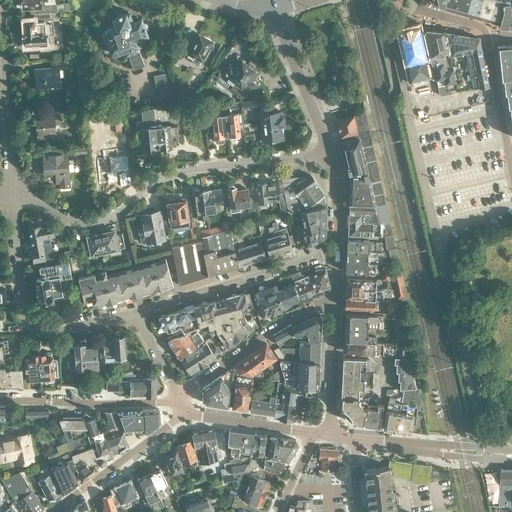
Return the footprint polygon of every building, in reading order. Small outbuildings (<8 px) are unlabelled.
[(31,15),(38,14),(50,13),(58,12),(65,11),(64,3),(57,4),(57,3),(45,4),(44,0),(22,0),(23,7),(30,6),(31,15)] [(456,0),(455,8),(466,11),(468,0),(456,0)] [(468,0),(466,11),(477,14),(481,0),(468,0)] [(481,0),(477,14),(488,18),(493,0),(481,0)] [(502,0),(493,0),(488,18),(499,21),(503,8),(502,0)] [(511,25),(511,22),(509,0),(502,0),(503,8),(499,21),(498,25),(511,25)] [(389,3),(378,10),(383,19),(395,13),(389,3)] [(133,21),(130,14),(131,12),(127,11),(127,13),(120,15),(114,18),(117,25),(107,29),(108,30),(102,33),(106,43),(110,42),(114,53),(126,49),(131,64),(134,70),(144,66),(135,40),(147,35),(145,31),(147,30),(148,27),(147,23),(144,23),(143,23),(141,19),(133,21)] [(48,24),(47,23),(34,24),(33,20),(26,21),(27,33),(26,33),(26,35),(26,36),(25,36),(23,38),(24,42),(25,43),(26,43),(26,44),(38,43),(40,45),(44,44),(45,42),(50,42),(49,33),(48,33),(48,29),(49,28),(48,24)] [(410,83),(431,78),(419,26),(398,31),(410,83)] [(444,64),(443,62),(446,62),(444,53),(449,52),(445,32),(424,30),(430,56),(433,66),(435,78),(436,77),(437,80),(438,84),(445,83),(445,84),(443,85),(444,93),(450,92),(457,92),(453,68),(447,70),(446,64),(444,64)] [(453,68),(457,92),(459,92),(459,91),(473,88),(462,35),(445,32),(449,52),(453,68)] [(191,48),(185,45),(180,55),(192,61),(192,60),(194,61),(195,60),(197,61),(198,58),(202,60),(208,49),(209,49),(210,49),(211,49),(212,48),(213,47),(213,46),(213,45),(212,44),(212,43),(211,43),(212,41),(199,34),(191,48)] [(480,38),(462,35),(473,88),(478,87),(479,87),(489,85),(479,41),(479,39),(480,38)] [(176,57),(180,43),(173,41),(170,55),(176,57)] [(511,43),(497,45),(501,81),(502,81),(504,94),(506,94),(507,108),(509,107),(511,125),(511,43)] [(59,68),(68,67),(67,57),(50,59),(50,68),(34,69),(36,90),(60,88),(59,68)] [(229,88),(240,97),(247,96),(256,85),(252,82),(258,74),(242,62),(236,69),(228,63),(219,74),(227,81),(228,80),(232,83),(229,88)] [(166,73),(154,76),(156,87),(157,87),(159,97),(172,94),(170,82),(168,83),(166,73)] [(188,104),(205,102),(205,98),(196,91),(188,102),(188,104)] [(245,110),(257,109),(256,101),(244,101),(245,110)] [(224,141),(224,135),(228,135),(224,103),(219,104),(219,109),(220,115),(212,116),(215,137),(216,137),(216,142),(218,143),(223,142),(224,141)] [(230,114),(230,108),(229,103),(224,103),(228,135),(232,135),(232,138),(239,138),(239,134),(240,133),(240,129),(244,128),(244,124),(242,113),(230,114)] [(262,127),(281,125),(284,125),(283,116),(282,117),(281,112),(272,113),(271,106),(260,108),(262,127)] [(158,121),(168,120),(167,107),(154,109),(156,124),(159,145),(161,145),(162,148),(163,148),(163,149),(165,151),(169,150),(171,148),(171,147),(172,147),(170,135),(178,135),(177,126),(170,126),(169,125),(169,126),(168,123),(158,124),(158,121)] [(156,124),(154,109),(154,108),(142,110),(143,121),(136,121),(137,131),(135,133),(136,137),(138,138),(138,139),(144,139),(146,150),(147,149),(147,151),(149,152),(154,152),(155,150),(155,149),(156,149),(156,145),(159,145),(156,124)] [(56,132),(55,124),(61,124),(60,112),(44,113),(44,120),(36,121),(37,138),(49,137),(50,140),(57,139),(56,132)] [(358,132),(341,136),(348,166),(347,167),(349,174),(350,174),(348,235),(372,236),(381,237),(381,225),(384,225),(384,223),(390,223),(391,223),(386,203),(385,203),(365,112),(354,115),(358,132)] [(340,131),(341,136),(358,132),(354,115),(337,119),(338,125),(339,131),(340,131)] [(244,124),(244,128),(246,142),(255,141),(254,129),(250,129),(250,123),(244,124)] [(281,125),(262,127),(260,128),(260,134),(262,134),(262,141),(282,139),(281,125)] [(73,148),(74,156),(88,155),(87,147),(73,148)] [(71,187),(69,159),(68,149),(44,151),(45,169),(43,169),(44,173),(56,173),(56,183),(59,183),(60,188),(71,187)] [(104,159),(96,160),(98,185),(115,183),(114,174),(127,173),(126,158),(120,159),(119,150),(104,151),(104,159)] [(285,196),(279,197),(279,201),(280,210),(279,211),(281,217),(288,215),(295,213),(323,206),(324,206),(323,195),(324,194),(316,183),(317,183),(311,175),(282,179),(285,196)] [(266,184),(257,185),(259,197),(255,197),(255,199),(256,203),(259,202),(259,203),(260,203),(261,207),(268,206),(268,202),(279,201),(279,197),(278,185),(277,185),(276,182),(268,183),(268,186),(266,187),(266,184)] [(236,188),(235,186),(233,185),(229,186),(228,188),(228,189),(227,190),(231,212),(241,210),(240,206),(250,204),(252,216),(251,216),(253,224),(259,223),(258,215),(256,203),(255,199),(250,199),(248,189),(237,191),(236,188)] [(206,212),(202,192),(202,190),(199,191),(198,189),(195,190),(194,192),(194,195),(196,195),(197,203),(196,203),(197,214),(199,214),(199,218),(206,217),(206,212)] [(202,192),(206,212),(221,210),(221,205),(223,204),(221,189),(202,192)] [(170,223),(189,220),(187,201),(186,201),(185,198),(175,199),(173,198),(169,199),(168,200),(168,203),(167,203),(170,223)] [(323,206),(295,213),(296,218),(302,216),(305,229),(297,231),(299,240),(305,238),(307,246),(323,241),(325,238),(323,229),(325,226),(323,218),(324,218),(326,215),(323,206)] [(144,243),(169,238),(170,238),(168,226),(163,227),(160,211),(142,214),(143,217),(140,218),(141,221),(137,225),(139,234),(140,234),(141,242),(144,243)] [(224,231),(230,229),(229,220),(222,222),(224,231)] [(389,250),(396,248),(393,235),(390,223),(385,225),(386,228),(384,229),(384,237),(386,249),(389,250)] [(52,227),(52,226),(39,228),(39,227),(29,228),(31,239),(40,238),(41,245),(44,245),(44,242),(51,241),(50,236),(54,235),(54,234),(56,233),(57,232),(56,227),(55,226),(52,227)] [(273,227),(281,253),(286,252),(287,255),(292,253),(292,250),(293,250),(287,233),(280,235),(277,226),(273,227)] [(106,232),(101,234),(105,252),(125,247),(122,233),(116,234),(115,231),(116,230),(115,227),(105,231),(106,232)] [(276,255),(281,253),(273,227),(269,228),(271,234),(270,234),(271,237),(265,239),(265,241),(263,242),(266,258),(271,256),(272,259),(277,258),(276,255)] [(197,238),(180,241),(171,242),(170,242),(178,286),(209,276),(239,266),(234,248),(233,243),(243,240),(242,235),(241,228),(230,231),(230,229),(224,231),(211,234),(200,237),(197,238)] [(200,237),(211,234),(209,229),(196,232),(197,238),(200,237)] [(105,252),(101,234),(96,235),(96,233),(86,233),(86,237),(87,237),(88,241),(82,242),(85,256),(105,252)] [(250,263),(256,261),(266,258),(263,242),(262,235),(258,236),(253,237),(249,238),(251,245),(253,253),(248,255),(250,263)] [(41,245),(40,238),(31,239),(34,251),(32,251),(32,254),(31,254),(30,255),(30,259),(32,260),(33,259),(34,261),(54,257),(51,243),(44,245),(41,245)] [(245,247),(244,244),(245,244),(243,240),(233,243),(234,248),(239,266),(242,266),(243,267),(248,266),(248,264),(250,263),(248,255),(253,253),(251,245),(245,247)] [(376,244),(369,244),(369,241),(348,240),(347,250),(376,251),(382,251),(382,243),(376,242),(376,244)] [(69,256),(75,256),(73,249),(64,251),(65,257),(69,256)] [(131,249),(125,251),(128,263),(133,261),(131,249)] [(396,249),(389,251),(391,260),(399,258),(396,249)] [(347,261),(378,263),(382,263),(385,263),(385,259),(387,259),(387,254),(385,254),(385,252),(382,251),(376,251),(347,250),(347,261)] [(77,256),(69,258),(72,272),(80,270),(77,256)] [(392,280),(397,300),(407,298),(401,269),(401,268),(399,258),(391,260),(392,263),(391,263),(385,263),(382,263),(381,279),(388,280),(392,280)] [(99,300),(99,303),(104,302),(105,304),(106,305),(108,305),(108,306),(174,287),(166,259),(159,261),(160,264),(108,279),(106,270),(79,278),(86,304),(99,300)] [(377,271),(377,267),(378,263),(347,261),(346,272),(375,273),(375,271),(377,271)] [(69,262),(40,267),(42,278),(37,279),(40,303),(41,302),(42,305),(50,304),(50,301),(50,298),(54,297),(54,293),(62,292),(60,278),(72,276),(69,262)] [(322,270),(322,268),(315,270),(316,273),(303,278),(300,271),(291,275),(294,281),(301,300),(301,299),(331,287),(327,268),(322,270)] [(381,289),(376,289),(376,279),(346,278),(345,298),(379,299),(384,300),(388,300),(397,300),(392,280),(388,280),(388,287),(381,289)] [(284,286),(283,288),(287,298),(282,300),(285,308),(290,306),(289,304),(301,300),(294,281),(294,282),(284,286)] [(281,298),(278,290),(276,285),(255,294),(260,307),(281,298)] [(281,298),(260,307),(256,308),(259,319),(265,317),(264,316),(272,313),(272,314),(280,310),(285,308),(282,300),(287,298),(283,288),(278,290),(281,298)] [(209,329),(210,329),(210,330),(211,330),(211,331),(212,331),(213,331),(214,331),(214,330),(215,330),(215,329),(215,326),(216,326),(217,331),(222,339),(218,342),(224,350),(234,343),(236,343),(239,342),(240,339),(242,338),(245,337),(247,336),(248,333),(258,326),(252,318),(248,321),(246,318),(244,310),(254,307),(250,292),(245,293),(238,294),(235,293),(233,294),(231,296),(224,298),(225,300),(216,302),(215,300),(208,302),(206,301),(203,302),(201,304),(195,306),(195,307),(186,310),(185,308),(176,310),(175,309),(159,314),(160,316),(158,318),(158,320),(160,323),(162,324),(163,326),(165,325),(167,332),(181,326),(183,330),(175,334),(177,336),(190,333),(192,335),(197,331),(194,327),(208,321),(209,329)] [(379,299),(345,298),(345,308),(378,309),(379,299)] [(407,298),(397,300),(400,313),(410,311),(407,298)] [(387,314),(392,314),(400,314),(400,313),(397,300),(388,300),(387,314)] [(375,329),(380,329),(380,319),(377,318),(377,316),(345,314),(344,327),(375,328),(375,329)] [(403,328),(400,314),(392,314),(395,329),(403,328)] [(308,335),(304,335),(304,340),(321,341),(321,319),(317,316),(310,319),(312,324),(312,334),(309,336),(308,335)] [(309,336),(312,334),(312,324),(310,319),(292,327),(296,336),(297,337),(298,340),(301,340),(304,340),(304,335),(308,335),(309,336)] [(297,337),(296,336),(292,327),(292,324),(274,335),(279,345),(290,338),(291,340),(297,337)] [(344,327),(344,340),(376,342),(376,336),(375,335),(375,329),(375,328),(344,327)] [(403,328),(395,329),(398,338),(398,343),(406,343),(403,328)] [(190,333),(177,336),(169,341),(175,350),(185,343),(186,345),(200,335),(197,331),(192,335),(190,333)] [(185,343),(175,350),(176,352),(175,353),(175,355),(177,357),(178,358),(180,358),(199,346),(198,344),(203,340),(200,335),(186,345),(185,343)] [(116,357),(125,356),(124,336),(114,337),(114,338),(112,338),(112,337),(104,337),(104,342),(105,359),(113,358),(113,360),(116,360),(116,357)] [(6,340),(0,341),(0,359),(10,358),(9,351),(7,351),(6,349),(9,347),(8,341),(6,340)] [(320,362),(321,341),(304,340),(301,340),(300,347),(281,348),(280,346),(274,350),(281,360),(280,361),(299,361),(320,362)] [(385,342),(376,342),(344,340),(344,352),(384,354),(385,342)] [(410,358),(406,343),(398,343),(392,342),(385,342),(384,354),(384,356),(391,356),(390,356),(390,364),(392,365),(391,373),(394,373),(393,381),(396,381),(395,390),(400,390),(404,390),(417,389),(410,358)] [(216,346),(215,346),(211,349),(206,343),(197,349),(206,363),(215,357),(215,356),(220,352),(216,346)] [(266,343),(257,350),(266,365),(276,358),(266,343)] [(77,369),(98,368),(97,347),(85,348),(85,345),(76,345),(76,359),(74,359),(73,361),(73,368),(74,368),(77,368),(77,369)] [(197,349),(181,360),(179,362),(184,369),(183,372),(185,375),(188,375),(190,374),(191,374),(199,368),(200,369),(207,364),(206,363),(197,349)] [(257,350),(247,357),(256,371),(257,372),(266,365),(257,350)] [(53,357),(52,354),(51,352),(45,352),(44,354),(38,355),(40,378),(54,377),(59,377),(58,358),(56,356),(53,357)] [(33,355),(32,353),(26,354),(25,355),(26,362),(25,362),(25,367),(22,367),(23,377),(23,388),(30,388),(29,379),(40,378),(38,355),(33,355)] [(256,371),(247,357),(234,366),(239,373),(242,371),(244,374),(249,375),(256,371)] [(343,358),(343,371),(365,372),(366,359),(343,358)] [(23,377),(22,367),(22,366),(21,361),(17,361),(17,366),(16,366),(16,370),(10,370),(10,371),(11,388),(23,388),(23,377)] [(320,362),(299,361),(280,361),(280,363),(282,370),(285,378),(284,383),(284,385),(297,387),(297,379),(297,370),(305,370),(305,371),(319,372),(320,362)] [(121,376),(133,374),(132,366),(119,368),(120,376),(121,376)] [(0,368),(0,387),(11,388),(10,371),(5,371),(5,369),(0,368)] [(107,386),(105,369),(98,370),(99,386),(107,386)] [(235,373),(228,370),(203,388),(201,392),(203,401),(206,404),(228,407),(228,406),(230,406),(235,373)] [(278,382),(284,383),(285,378),(282,370),(280,370),(272,376),(276,381),(278,382)] [(305,380),(319,380),(319,372),(305,371),(305,370),(297,370),(297,379),(305,379),(305,380)] [(369,372),(365,372),(343,371),(342,384),(379,385),(379,372),(369,372)] [(107,380),(107,391),(117,391),(117,396),(140,395),(140,380),(140,376),(140,373),(133,374),(121,376),(121,378),(107,380)] [(235,373),(230,406),(232,406),(232,408),(248,410),(248,406),(250,397),(253,378),(237,375),(238,374),(235,373)] [(140,395),(147,395),(156,395),(155,378),(146,378),(143,378),(143,376),(140,376),(140,380),(140,395)] [(319,390),(319,380),(305,380),(305,379),(297,379),(297,387),(306,388),(319,390)] [(304,397),(306,388),(297,387),(284,385),(284,383),(278,382),(277,390),(276,395),(276,397),(275,402),(281,403),(281,402),(301,404),(302,396),(304,397)] [(379,389),(379,385),(342,384),(341,399),(342,399),(353,399),(353,397),(359,398),(367,398),(374,393),(374,390),(371,390),(371,389),(379,389)] [(270,395),(276,397),(276,395),(270,394),(271,392),(259,389),(258,393),(256,392),(255,398),(269,401),(270,395)] [(417,410),(423,410),(419,393),(418,393),(417,389),(404,390),(401,404),(397,431),(410,434),(412,424),(416,424),(417,415),(416,415),(417,410)] [(293,421),(301,422),(302,413),(300,412),(301,404),(281,402),(281,403),(275,402),(276,397),(270,395),(269,401),(255,398),(251,397),(249,411),(271,414),(271,418),(279,419),(279,420),(293,422),(293,421)] [(367,398),(359,398),(353,397),(353,399),(342,399),(342,408),(343,409),(344,412),(346,415),(349,419),(353,421),(353,423),(363,424),(365,413),(366,414),(368,405),(369,398),(367,398)] [(397,431),(401,404),(394,403),(395,399),(389,398),(389,402),(388,402),(384,429),(397,431)] [(365,413),(363,424),(362,426),(380,429),(384,406),(378,405),(378,407),(368,405),(366,414),(365,413)] [(48,417),(52,417),(52,408),(47,408),(25,409),(26,417),(39,416),(39,417),(48,417)] [(161,423),(159,409),(135,410),(118,410),(120,417),(123,417),(124,430),(144,429),(147,432),(161,423)] [(111,435),(124,430),(121,424),(117,410),(103,411),(106,420),(99,422),(102,428),(106,427),(107,429),(109,428),(111,435)] [(91,434),(100,432),(92,412),(82,413),(84,418),(85,421),(86,421),(91,434)] [(98,463),(93,450),(92,447),(85,450),(80,437),(87,434),(85,427),(87,427),(85,421),(84,418),(63,418),(59,418),(72,455),(82,481),(98,469),(96,463),(98,463)] [(30,431),(37,430),(36,422),(29,423),(30,431)] [(193,447),(194,450),(196,449),(199,464),(220,460),(213,427),(192,431),(195,447),(193,447)] [(124,430),(111,435),(106,436),(112,453),(119,450),(120,453),(129,447),(124,430)] [(233,474),(244,472),(242,463),(248,462),(252,452),(253,441),(255,440),(256,433),(229,430),(228,440),(228,444),(232,445),(231,454),(234,455),(233,460),(230,460),(230,462),(233,474)] [(93,450),(98,463),(99,464),(101,465),(105,464),(106,461),(106,460),(113,457),(114,456),(112,453),(106,436),(106,435),(104,436),(102,431),(100,432),(91,434),(88,435),(90,442),(95,440),(98,448),(93,450)] [(242,463),(244,472),(264,469),(264,468),(265,461),(262,460),(263,454),(264,454),(266,435),(256,433),(255,440),(253,441),(252,452),(248,462),(242,463)] [(0,458),(1,461),(21,457),(22,463),(33,460),(28,434),(12,438),(12,439),(0,441),(0,458)] [(277,458),(279,436),(270,435),(267,457),(276,459),(277,458)] [(296,439),(279,436),(277,458),(288,460),(298,444),(296,439)] [(196,458),(194,450),(193,447),(191,441),(178,445),(183,462),(196,458)] [(320,449),(314,448),(314,452),(312,452),(307,463),(319,463),(319,474),(332,473),(332,468),(336,469),(337,448),(336,448),(336,446),(328,445),(328,448),(320,448),(320,449)] [(63,454),(53,459),(48,462),(62,494),(78,483),(72,469),(77,468),(73,457),(67,446),(61,449),(63,454)] [(183,472),(182,470),(183,470),(176,449),(165,453),(165,455),(164,455),(170,474),(176,472),(176,474),(183,472)] [(265,461),(264,468),(280,474),(285,465),(265,458),(265,461)] [(413,463),(389,459),(388,466),(365,469),(369,511),(394,511),(390,475),(411,478),(411,481),(428,484),(431,466),(414,464),(415,462),(414,462),(413,463)] [(222,476),(233,474),(230,462),(219,464),(222,476)] [(159,468),(158,466),(156,465),(152,467),(152,469),(153,471),(149,473),(159,496),(161,499),(167,496),(162,487),(172,482),(168,475),(164,477),(160,468),(159,468)] [(54,499),(57,497),(58,494),(60,493),(51,475),(52,474),(48,466),(40,470),(40,472),(36,475),(48,499),(51,497),(54,499)] [(511,468),(498,468),(498,475),(498,478),(501,478),(501,484),(510,484),(510,497),(502,497),(501,505),(510,505),(510,504),(511,503),(511,468)] [(38,511),(44,508),(20,472),(2,479),(12,496),(22,511),(38,511)] [(137,484),(141,495),(145,494),(145,495),(151,492),(153,498),(159,496),(149,473),(137,478),(140,483),(137,484)] [(248,487),(266,493),(270,482),(252,475),(248,487)] [(222,482),(222,486),(235,487),(236,478),(223,477),(222,482)] [(134,486),(131,479),(109,489),(112,494),(115,506),(117,505),(118,506),(119,511),(133,504),(131,500),(139,496),(141,495),(137,484),(134,486)] [(266,493),(248,487),(244,498),(262,505),(266,493)] [(115,506),(112,494),(103,497),(105,504),(103,505),(105,511),(118,511),(119,511),(118,506),(117,505),(115,506)] [(191,503),(185,505),(188,511),(212,511),(212,510),(211,510),(210,507),(211,507),(208,500),(206,497),(198,500),(191,502),(191,503)] [(241,508),(244,502),(234,498),(232,505),(241,508)] [(78,511),(90,511),(86,499),(76,506),(78,511)] [(312,511),(312,500),(298,500),(296,507),(290,505),(288,511),(312,511)] [(2,501),(0,502),(0,509),(0,510),(1,509),(3,511),(16,511),(11,504),(7,508),(2,501)]
